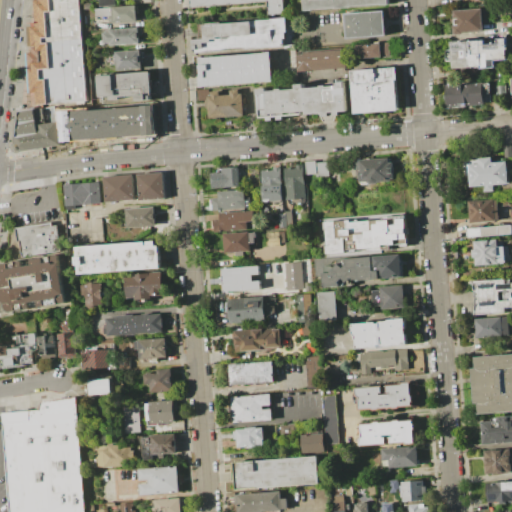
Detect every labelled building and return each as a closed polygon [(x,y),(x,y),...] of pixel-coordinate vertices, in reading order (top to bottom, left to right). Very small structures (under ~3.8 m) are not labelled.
[(77,0),(86,100),(34,104),(33,92),(28,93),(25,52),(30,52),(29,26),(34,26),(32,0),(77,0)] [(190,0),(282,0),(284,13),(268,15),(267,1),(191,7),(190,0)] [(304,10),(303,0),(387,0),(388,4),(304,10)] [(112,23),(111,15),(95,16),(95,8),(136,5),(137,21),(112,23)] [(456,34),(485,32),(483,8),(454,10),(456,34)] [(345,38),(344,12),(384,10),(386,36),(345,38)] [(204,24),(292,18),(294,47),(196,53),(195,38),(205,38),(204,24)] [(102,45),(101,29),(138,27),(139,43),(102,45)] [(454,69),(452,42),(486,40),(486,45),(498,44),(498,39),(507,38),(509,60),(496,61),(497,66),(454,69)] [(358,44),(389,42),(390,56),(359,59),(358,44)] [(298,71),(296,51),(345,48),(347,67),(298,71)] [(139,49),(141,69),(116,70),(114,51),(139,49)] [(199,58),(271,52),(273,81),(202,87),(199,58)] [(353,113),(350,70),(396,67),(397,79),(395,80),(397,110),(353,113)] [(97,75),(149,71),(151,99),(100,103),(97,75)] [(346,111),(258,118),(256,88),(344,82),(346,111)] [(448,108),(446,86),(492,83),(493,96),(485,97),(486,105),(448,108)] [(208,117),(207,90),(242,88),(244,115),(208,117)] [(60,144),(20,151),(14,148),(19,111),(53,106),(60,144)] [(470,186),(468,163),(478,163),(478,157),(491,156),(492,162),(505,161),(507,184),(492,185),(492,191),(483,192),(482,185),(470,186)] [(357,184),(355,160),(393,157),(394,182),(357,184)] [(315,173),(305,174),(304,161),(314,160),(315,162),(328,161),(329,176),(315,177),(315,173)] [(305,198),(285,200),(282,164),(302,162),(305,198)] [(209,172),(221,171),(221,168),(237,166),(238,186),(210,187),(209,172)] [(279,166),(281,200),(262,201),(260,167),(279,166)] [(139,172),(164,172),(164,200),(139,200),(139,172)] [(105,175),(134,175),(134,201),(106,201),(105,175)] [(102,203),(66,208),(64,185),(99,180),(102,203)] [(212,209),(211,191),(243,190),(244,208),(212,209)] [(497,198),(499,220),(469,222),(467,200),(497,198)] [(126,227),(126,207),(156,207),(156,227),(126,227)] [(253,227),(213,230),(212,213),(252,211),(253,227)] [(292,226),(278,227),(277,211),(291,211),(292,226)] [(407,247),(325,253),(322,220),(405,214),(407,247)] [(13,227),(55,220),(59,250),(20,256),(17,240),(15,240),(13,227)] [(511,225),(511,235),(468,237),(467,227),(511,225)] [(253,231),(254,250),(224,252),(223,233),(253,231)] [(284,244),(267,245),(267,232),(284,231),(284,244)] [(473,241),(496,239),(497,264),(474,265),(474,257),(471,257),(471,249),(474,249),(473,241)] [(76,245),(160,241),(161,270),(77,274),(76,245)] [(400,252),(401,277),(350,280),(350,285),(324,287),(324,276),(314,277),(312,258),(400,252)] [(0,265),(1,264),(57,255),(65,302),(9,311),(4,307),(4,303),(1,301),(0,293),(2,288),(0,286),(0,265)] [(283,262),(300,261),(302,288),(286,290),(283,262)] [(224,291),(222,268),(259,266),(260,290),(224,291)] [(127,300),(126,274),(163,272),(164,299),(127,300)] [(473,281),(506,279),(506,283),(511,283),(511,312),(475,315),(474,306),(480,306),(479,291),(473,291),(473,281)] [(101,282),(104,306),(83,308),(81,284),(101,282)] [(403,307),(372,309),(370,287),(402,284),(403,307)] [(336,314),(318,316),(317,292),(334,291),(336,314)] [(296,321),(311,321),(310,294),(296,294),(296,321)] [(229,323),(227,299),(263,296),(265,320),(229,323)] [(55,311),(72,309),(77,356),(60,358),(55,311)] [(106,315),(162,313),(163,333),(107,335),(106,315)] [(509,335),(476,338),(474,318),(508,316),(509,335)] [(351,322),(404,318),(406,344),(353,349),(351,322)] [(282,349),(234,351),(233,330),(281,328),(282,349)] [(0,345),(16,344),(16,335),(54,332),(57,357),(38,359),(38,364),(0,367),(0,345)] [(137,359),(137,339),(167,339),(167,359),(137,359)] [(406,349),(408,370),(394,371),(394,365),(370,367),(371,373),(360,373),(359,352),(406,349)] [(82,368),(82,350),(110,350),(110,368),(82,368)] [(476,357),(511,354),(511,412),(481,415),(480,402),(475,403),(472,369),(477,368),(476,357)] [(305,357),(306,387),(320,387),(319,356),(305,357)] [(229,364),(272,360),(274,382),(230,386),(229,364)] [(150,392),(150,369),(173,369),(173,392),(150,392)] [(90,397),(88,380),(112,378),(113,395),(90,397)] [(410,382),(412,406),(357,410),(355,386),(410,382)] [(232,422),(230,396),(270,394),(272,419),(232,422)] [(335,394),(338,443),(325,444),(321,395),(335,394)] [(4,413),(12,511),(85,511),(76,397),(43,402),(41,410),(4,413)] [(146,401),(177,401),(177,423),(146,423),(146,401)] [(140,406),(140,432),(124,432),(124,406),(140,406)] [(481,422),(497,421),(497,417),(511,416),(511,442),(483,444),(481,422)] [(414,442),(359,445),(358,423),(412,420),(414,442)] [(279,424),(297,423),(298,433),(279,434),(279,424)] [(263,446),(236,448),(235,428),(262,426),(263,446)] [(324,451),(303,453),(301,434),(323,433),(324,451)] [(177,435),(177,458),(142,458),(142,435),(177,435)] [(132,465),(94,466),(93,445),(131,444),(132,465)] [(416,446),(417,466),(388,467),(388,460),(381,460),(381,448),(416,446)] [(485,450),(511,449),(511,453),(511,452),(511,472),(487,474),(485,450)] [(319,484),(234,490),(232,461),(317,455),(319,484)] [(181,493),(141,494),(139,468),(180,466),(181,493)] [(422,480),(423,499),(401,501),(399,482),(422,480)] [(487,483),(511,481),(511,501),(488,503),(487,483)] [(287,511),(274,511),(237,511),(236,494),(286,490),(287,511)] [(332,495),(343,495),(344,509),(333,510),(332,495)] [(181,511),(156,511),(156,499),(181,499),(181,511)] [(353,511),(353,503),(367,502),(367,511),(353,511)] [(393,502),(393,511),(383,511),(383,502),(393,502)] [(429,511),(410,511),(410,503),(424,502),(424,508),(429,507),(429,511)] [(134,511),(120,511),(120,503),(134,503),(134,511)]
